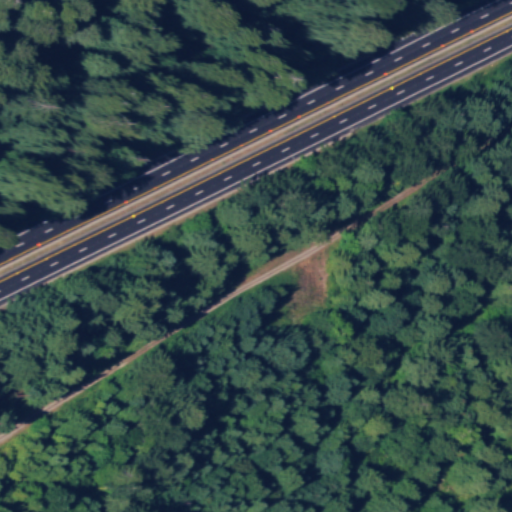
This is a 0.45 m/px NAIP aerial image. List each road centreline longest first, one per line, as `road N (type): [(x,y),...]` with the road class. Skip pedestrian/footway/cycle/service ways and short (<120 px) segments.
road 1 (motorway): [(511,2),(0,262)]
road 2 (motorway): [(0,294),(511,38)]
